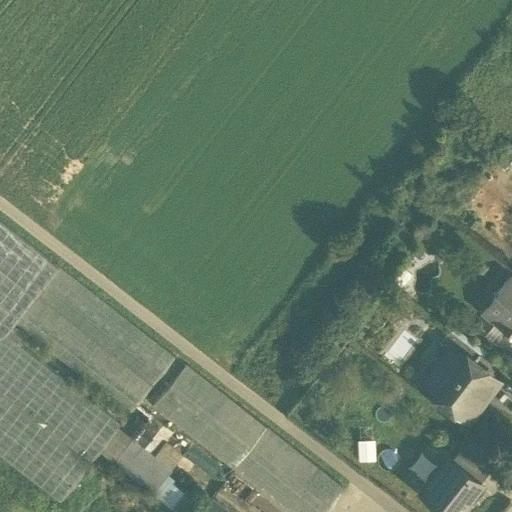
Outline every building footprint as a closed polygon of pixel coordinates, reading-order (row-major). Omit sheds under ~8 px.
[(5,333),(12,324),(58,265),(0,220),(0,456),(59,502),(99,450),(118,425),(120,423),(19,344),(5,333)] [(175,356),(58,265),(12,324),(26,335),(129,413),(175,356)] [(511,335),(511,278),(510,277),(482,312),(494,321),(511,335)] [(511,339),(511,335),(494,321),(484,334),(504,350),(511,339)] [(5,333),(19,344),(26,335),(12,324),(5,333)] [(451,348),(471,363),(471,362),(479,352),(449,329),(440,341),(450,349),(451,348)] [(426,389),(468,419),(479,405),(475,402),(482,393),(486,395),(496,381),(471,362),(471,363),(451,348),(450,349),(436,368),(438,374),(426,389)] [(151,407),(285,511),(325,511),(342,491),(342,486),(186,364),(151,407)] [(475,402),(479,405),(486,395),(482,393),(475,402)] [(172,468),(171,467),(154,454),(165,441),(173,431),(151,414),(144,423),(141,420),(137,426),(140,428),(132,437),(113,461),(152,492),(153,492),(163,479),(172,468)] [(99,450),(113,461),(132,437),(118,425),(99,450)] [(453,463),(478,483),(498,458),(473,438),(453,463)] [(374,440),(357,440),(358,461),(375,460),(374,440)] [(180,453),(165,441),(154,454),(171,467),(180,453)] [(419,494),(442,511),(460,511),(482,485),(478,483),(453,463),(447,458),(419,494)] [(183,511),(191,502),(163,479),(153,492),(178,511),(183,511)] [(228,511),(211,499),(200,511),(228,511)]
